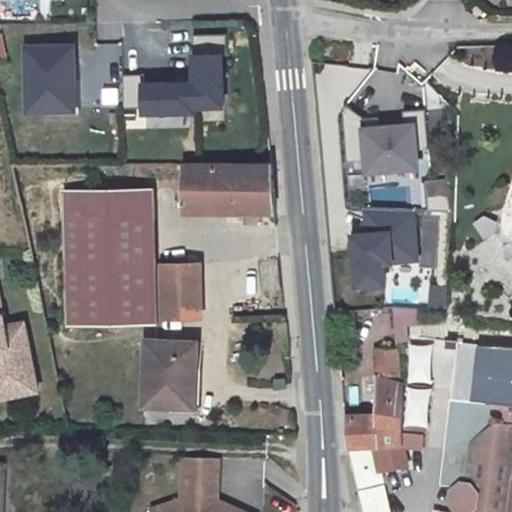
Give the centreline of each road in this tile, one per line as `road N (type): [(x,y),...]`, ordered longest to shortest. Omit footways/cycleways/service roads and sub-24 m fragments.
road 1 (secondary): [(323,511),(284,23)]
road 2 (residential): [(284,23),(444,33)]
